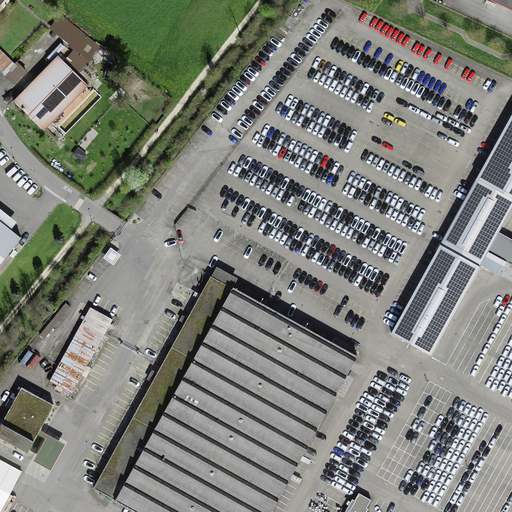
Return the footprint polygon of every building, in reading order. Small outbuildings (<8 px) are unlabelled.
[(511,0),(487,0),(511,11),(511,0)] [(0,50),(0,70),(3,74),(14,63),(0,50)] [(88,85),(58,56),(14,101),(44,130),(88,85)] [(511,115),(391,333),(431,355),(488,249),(511,262),(511,238),(498,231),(511,207),(511,115)] [(0,221),(0,265),(21,239),(0,221)] [(211,276),(94,488),(115,499),(114,501),(134,511),(270,511),(358,356),(233,287),(232,288),(211,276)] [(112,319),(80,301),(49,357),(82,374),(112,319)] [(54,405),(22,387),(3,421),(0,418),(0,437),(27,453),(54,405)] [(371,499),(359,493),(355,500),(352,499),(344,511),(365,511),(368,508),(366,507),(371,499)]
